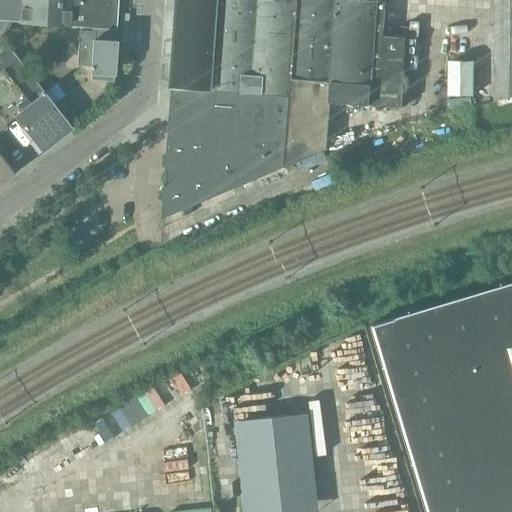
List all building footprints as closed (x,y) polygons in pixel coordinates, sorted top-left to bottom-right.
[(116,30),(117,0),(0,0),(0,21),(20,23),(20,24),(116,30)] [(177,0),(171,88),(172,88),(211,90),(217,0),(177,0)] [(217,0),(211,90),(252,93),(258,0),(217,0)] [(258,0),(252,93),(291,96),(292,78),(296,0),(258,0)] [(337,0),(296,0),(292,78),(332,82),(337,0)] [(346,0),(337,0),(332,82),(330,102),(331,102),(369,105),(375,34),(377,2),(346,0)] [(511,0),(495,0),(495,101),(511,97),(511,0)] [(387,2),(377,2),(375,34),(384,35),(387,2)] [(375,34),(369,105),(403,108),(409,27),(402,27),(402,36),(384,35),(375,34)] [(89,69),(90,69),(90,80),(113,81),(115,42),(105,42),(106,34),(80,32),(78,65),(89,66),(89,69)] [(7,47),(0,52),(0,133),(7,129),(4,126),(14,118),(41,152),(71,129),(7,47)] [(471,96),(473,96),(473,62),(471,62),(471,63),(450,63),(450,94),(471,95),(471,96)] [(292,78),(291,96),(285,168),(327,150),(331,102),(330,102),(332,82),(292,78)] [(211,90),(172,88),(162,220),(285,168),(291,96),(252,93),(211,90)] [(370,157),(373,166),(419,149),(416,140),(370,157)] [(0,156),(0,183),(12,174),(13,175),(14,174),(0,156)] [(511,511),(511,283),(370,326),(425,511),(511,511)] [(233,417),(242,511),(312,511),(318,511),(312,451),(324,450),(320,409),(233,417)]
